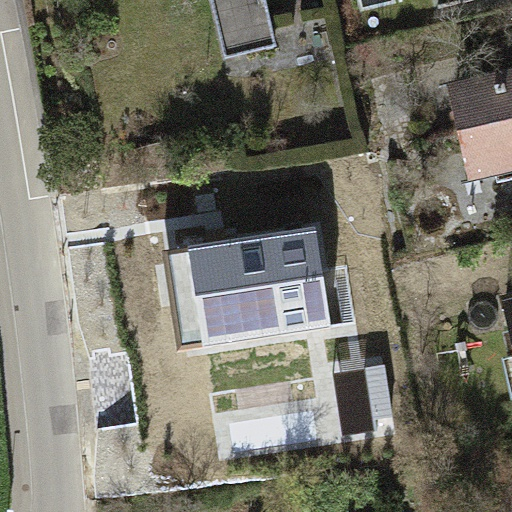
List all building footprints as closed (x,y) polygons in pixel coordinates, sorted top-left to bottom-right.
[(209,0),(224,61),(279,49),(267,0),(209,0)] [(511,72),(441,88),(463,186),(511,174),(511,72)] [(320,227),(163,251),(178,352),(335,328),(320,227)] [(511,287),(485,294),(511,411),(511,287)] [(385,365),(367,368),(374,420),(393,417),(385,365)]
